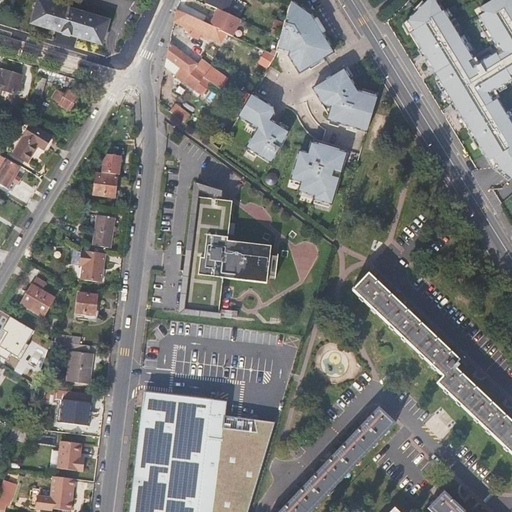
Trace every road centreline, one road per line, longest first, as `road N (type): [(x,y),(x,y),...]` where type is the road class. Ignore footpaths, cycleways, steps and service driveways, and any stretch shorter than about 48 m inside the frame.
road 1 (residential): [(130,75),(146,92),(150,146),(106,511)]
road 2 (residential): [(259,504),(372,395),(511,511)]
road 3 (secondary): [(505,248),(353,0)]
road 4 (residential): [(130,75),(0,280)]
road 5 (residential): [(384,264),(511,388)]
road 6 (unknown): [(369,50),(304,96),(315,131),(354,153)]
road 7 (residential): [(0,40),(130,75)]
